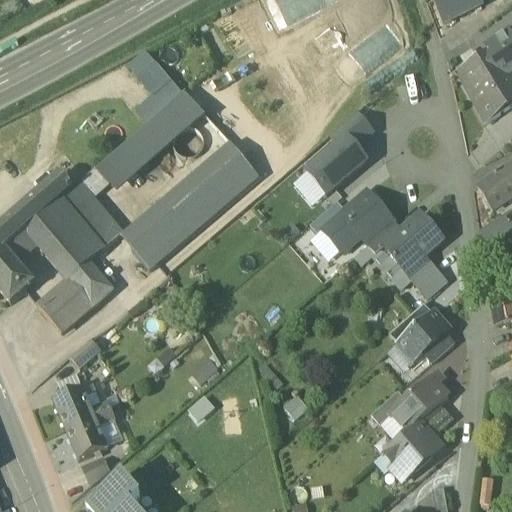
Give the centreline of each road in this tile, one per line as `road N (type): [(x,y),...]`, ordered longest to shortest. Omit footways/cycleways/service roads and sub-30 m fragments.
road 1 (residential): [(466,511),(484,356),(451,126)]
road 2 (secondary): [(153,0),(0,81)]
